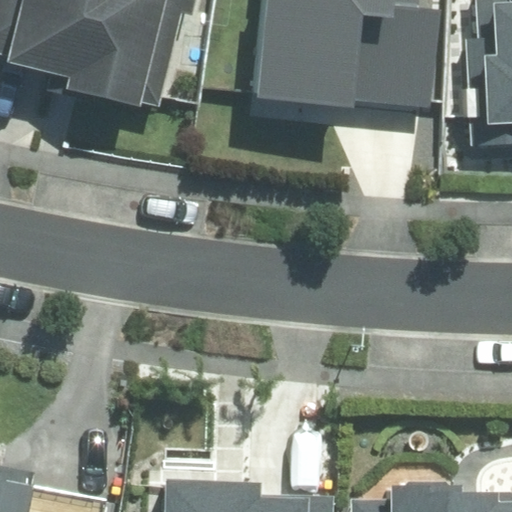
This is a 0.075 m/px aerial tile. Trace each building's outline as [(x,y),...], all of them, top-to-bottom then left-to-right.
[(0,0),(0,64),(73,83),(71,91),(159,113),(184,17),(196,20),(201,0),(0,0)] [(269,0),(259,106),(370,117),(379,21),(404,24),(406,0),(269,0)] [(493,126),(511,124),(511,4),(498,6),(502,57),(486,58),(493,126)] [(511,511),(511,484),(402,481),(401,511),(511,511)] [(0,511),(112,511),(113,509),(0,484),(0,511)] [(310,511),(310,487),(164,489),(164,511),(310,511)]
